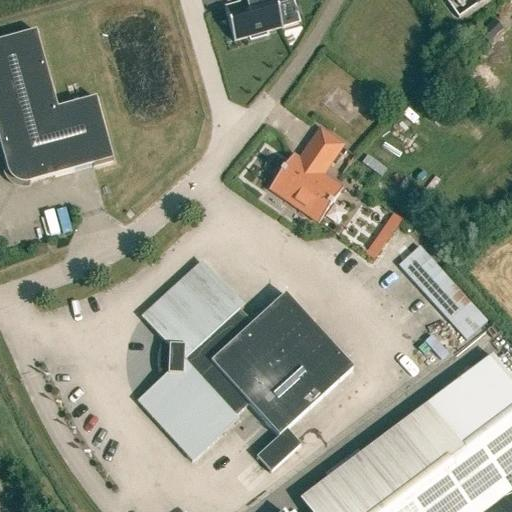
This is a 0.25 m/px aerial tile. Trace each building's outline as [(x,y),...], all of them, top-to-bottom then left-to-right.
[(276,8),(286,5),(284,0),(243,0),(245,5),(224,11),(233,44),(249,39),(250,43),(266,38),(265,35),(282,30),(276,8)] [(443,0),(457,20),(485,0),(443,0)] [(35,34),(0,43),(0,137),(13,186),(52,175),(53,179),(112,163),(95,100),(56,111),(35,34)] [(231,83),(250,100),(275,71),(256,54),(231,83)] [(304,153),(308,156),(302,164),(292,157),(268,192),(318,226),(342,191),(312,171),(318,163),(328,169),(343,148),(319,132),(304,153)] [(375,263),(405,222),(394,214),(365,255),(375,263)] [(487,324),(424,256),(403,275),(465,343),(487,324)] [(248,408),(277,440),(255,460),(269,476),(300,448),(286,433),(352,372),(284,297),(251,327),(239,314),(243,310),(228,295),(201,265),(141,320),(155,335),(154,335),(168,350),(168,359),(164,359),(164,368),(167,368),(167,377),(152,390),(152,391),(137,405),(192,464),(221,437),(222,438),(237,424),(234,420),(248,408)] [(306,511),(511,511),(511,385),(492,359),(300,503),(306,511)]
